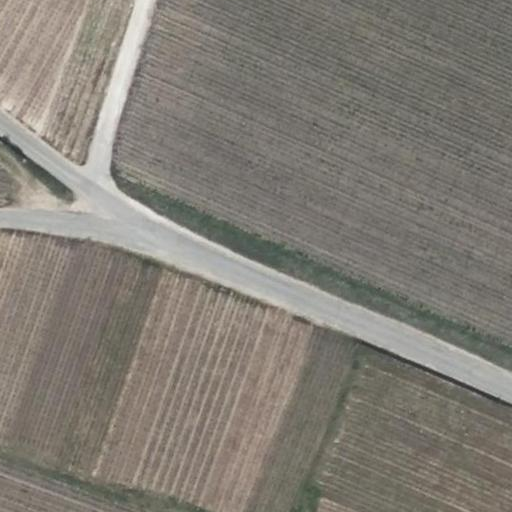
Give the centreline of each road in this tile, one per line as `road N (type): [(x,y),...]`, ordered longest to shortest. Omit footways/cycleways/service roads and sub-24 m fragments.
road 1 (unclassified): [(511,380),(128,225)]
road 2 (unclassified): [(128,225),(0,133)]
road 3 (track): [(147,0),(108,132)]
road 4 (unclassified): [(0,213),(128,225)]
